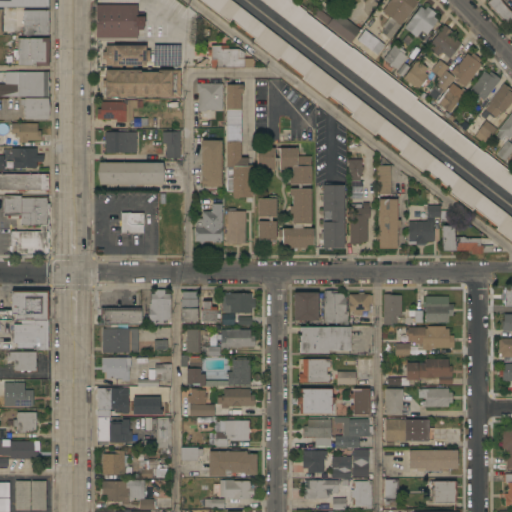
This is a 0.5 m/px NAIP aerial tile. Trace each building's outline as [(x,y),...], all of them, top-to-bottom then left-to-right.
[(0,0),(48,0),(48,8),(0,8),(0,0)] [(230,0),(511,218),(511,242),(496,229),(497,227),(495,225),(494,227),(487,222),(488,220),(483,216),(482,217),(475,212),(476,211),(474,209),(472,211),(447,192),(449,190),(447,188),(446,189),(438,184),(439,182),(434,178),(433,180),(426,174),(427,173),(425,171),(423,174),(398,154),(400,152),(398,150),(397,152),(390,146),(391,145),(386,141),(385,142),(378,137),(379,135),(377,134),(375,136),(350,117),(352,114),(349,112),(348,114),(341,108),(343,107),(338,103),(336,104),(329,99),(331,98),(328,96),(326,98),(301,79),(303,76),(301,75),(300,76),(293,71),(294,69),(289,65),(287,67),(281,62),(282,60),(280,58),(278,61),(253,41),(255,39),(253,37),(251,39),(244,34),(246,32),(240,28),(239,29),(232,24),(233,22),(231,21),(229,23),(199,0),(230,0)] [(291,0),(307,12),(306,13),(352,49),(353,48),(417,98),(416,100),(485,153),(511,173),(511,194),(260,0),(291,0)] [(390,39),(381,33),(392,19),(382,12),(391,0),(415,0),(418,2),(390,39)] [(487,3),(490,0),(499,0),(511,13),(511,20),(507,25),(487,3)] [(326,26),(327,25),(312,13),(320,3),(335,15),(336,12),(360,30),(350,44),(326,26)] [(137,5),(137,17),(145,17),(145,26),(137,26),(137,38),(96,38),(96,5),(137,5)] [(436,14),(433,17),(438,20),(426,35),(421,31),(416,38),(404,28),(420,7),(424,10),(427,7),(436,14)] [(48,11),(48,35),(24,36),(23,11),(48,11)] [(452,32),(450,35),(461,44),(449,59),(441,52),(438,57),(429,51),(430,50),(428,48),(431,44),(430,43),(444,25),(452,32)] [(384,45),(377,55),(357,40),(365,30),(384,45)] [(48,39),(49,66),(32,67),(32,66),(18,66),(17,60),(15,60),(15,57),(17,57),(17,39),(48,39)] [(395,44),(398,46),(400,45),(404,48),(402,50),(406,52),(404,55),(407,57),(397,70),(383,60),(395,44)] [(179,64),(180,46),(153,45),(152,63),(179,64)] [(151,46),(151,60),(150,60),(150,66),(140,66),(140,68),(97,68),(97,46),(151,46)] [(222,46),(222,49),(238,49),(244,53),(245,68),(211,68),(211,57),(208,57),(208,50),(211,50),(211,46),(222,46)] [(464,87),(461,85),(460,87),(455,83),(457,81),(455,79),(456,77),(450,73),(456,65),(458,66),(467,54),(470,56),(472,53),(481,60),(479,63),(481,65),(464,87)] [(439,60),(448,67),(440,78),(439,77),(437,79),(435,77),(436,75),(431,71),(439,60)] [(416,61),(427,69),(424,73),(428,76),(425,79),(427,80),(422,87),(421,86),(418,90),(403,79),(416,61)] [(105,97),(105,88),(102,88),(102,81),(105,81),(105,70),(141,70),(141,72),(158,72),(158,70),(180,70),(180,97),(105,97)] [(436,84),(445,71),(454,78),(453,79),(454,79),(452,82),(451,82),(444,92),(442,91),(435,100),(428,95),(436,84)] [(0,72),(48,72),(48,97),(0,97),(0,72)] [(484,72),(488,75),(490,72),(500,80),(483,101),(479,98),(478,99),(473,96),(474,93),(470,90),(484,72)] [(196,84),(223,84),(223,112),(198,112),(198,93),(196,93),(196,84)] [(452,84),(460,90),(462,89),(465,92),(449,113),(437,103),(452,84)] [(503,84),(511,90),(510,93),(511,94),(511,101),(503,114),(500,112),(496,119),(494,117),(493,118),(489,115),(490,113),(485,109),(503,84)] [(225,142),(227,142),(225,86),(243,85),(243,94),(240,94),(240,159),(252,159),(252,199),(227,199),(225,142)] [(24,120),(23,109),(24,105),(20,105),(20,99),(24,99),(24,98),(48,98),(49,109),(48,120),(24,120)] [(123,102),(123,100),(133,100),(133,118),(148,118),(148,126),(141,126),(141,127),(130,127),(130,122),(116,122),(116,120),(97,120),(97,109),(100,109),(100,102),(123,102)] [(511,113),(511,135),(509,139),(505,136),(501,141),(496,137),(499,132),(498,131),(511,113)] [(496,129),(484,144),(474,136),(485,121),(496,129)] [(27,141),(27,143),(18,143),(19,139),(16,139),(16,138),(14,138),(14,134),(11,134),(11,124),(37,124),(37,131),(41,131),(41,141),(27,141)] [(180,159),(166,159),(166,144),(162,144),(162,132),(180,132),(180,159)] [(136,133),(137,153),(105,153),(105,133),(136,133)] [(201,141),(221,141),(221,187),(201,187),(201,141)] [(507,141),(511,144),(511,151),(505,161),(497,155),(507,141)] [(311,224),(302,224),(302,229),(313,229),(313,245),(307,245),(307,248),(289,248),(289,245),(280,245),(279,230),(292,230),(292,214),(290,214),(290,207),(292,207),(292,196),(289,196),(289,189),(298,189),(298,185),(289,185),(289,177),(292,177),(292,167),(287,167),(287,170),(280,170),(280,161),(275,161),(275,170),(268,170),(268,167),(257,167),(257,149),(274,149),(274,158),(279,158),(279,148),(298,148),(298,167),(311,167),(311,184),(302,184),(302,189),(311,189),(311,224)] [(37,149),(37,157),(48,157),(48,160),(37,160),(37,169),(13,169),(13,160),(12,160),(12,157),(10,158),(10,149),(37,149)] [(297,166),(310,166),(311,157),(297,156),(297,166)] [(361,160),(361,167),(363,167),(363,171),(361,171),(362,177),(360,177),(360,182),(351,182),(351,177),(348,177),(348,166),(346,166),(346,162),(347,162),(347,161),(348,161),(348,160),(361,160)] [(163,163),(164,173),(163,185),(99,185),(97,173),(99,163),(163,163)] [(391,194),(377,194),(377,166),(390,166),(391,194)] [(0,174),(48,174),(48,192),(45,192),(45,190),(24,190),(24,192),(19,192),(19,191),(0,191),(0,174)] [(344,248),(332,248),(332,251),(325,251),(325,249),(323,249),(323,186),(344,186),(344,248)] [(21,196),(21,198),(48,198),(48,253),(46,253),(46,255),(11,255),(11,232),(41,232),(41,226),(35,226),(35,228),(33,228),(33,226),(20,226),(20,219),(18,219),(18,216),(10,216),(10,218),(7,218),(7,216),(4,216),(3,196),(21,196)] [(258,223),(269,222),(269,218),(258,218),(258,199),(276,199),(276,218),(272,218),(272,222),(276,222),(276,243),(269,243),(269,240),(258,240),(258,223)] [(397,220),(400,220),(400,228),(397,228),(397,249),(378,249),(379,200),(397,200),(397,220)] [(222,212),(223,212),(222,242),(221,242),(221,243),(212,243),(212,242),(195,241),(195,219),(202,219),(202,212),(211,212),(212,204),(222,204),(222,212)] [(361,204),(361,208),(369,208),(369,218),(367,218),(367,242),(361,242),(361,244),(350,245),(349,216),(351,216),(351,204),(361,204)] [(440,218),(434,218),(434,241),(426,241),(426,245),(408,245),(408,222),(427,222),(426,206),(440,206),(440,218)] [(246,212),(245,244),(239,244),(239,245),(232,245),(232,244),(227,244),(227,211),(246,212)] [(131,213),(131,214),(143,214),(144,234),(121,234),(121,213),(131,213)] [(443,226),(454,226),(454,237),(465,237),(465,239),(480,239),(480,246),(483,246),(483,252),(482,252),(482,254),(471,254),(471,251),(443,251),(443,226)] [(511,287),(511,306),(504,306),(504,304),(503,304),(503,294),(503,290),(504,290),(504,288),(511,287)] [(164,290),(164,294),(170,294),(170,320),(166,320),(166,325),(158,325),(158,324),(156,324),(156,325),(150,325),(150,321),(149,321),(149,310),(149,305),(151,305),(150,294),(154,294),(154,290),(164,290)] [(15,320),(15,314),(11,314),(11,321),(0,321),(0,311),(11,311),(11,291),(48,291),(48,321),(22,320),(15,320)] [(337,291),(337,294),(344,294),(344,298),(346,298),(346,312),(348,312),(348,325),(343,325),(343,323),(323,323),(324,291),(337,291)] [(181,322),(181,299),(182,299),(182,292),(197,292),(197,299),(197,322),(181,322)] [(317,293),(318,321),(293,321),(293,293),(317,293)] [(358,295),(358,293),(364,293),(364,295),(369,295),(369,296),(372,296),(372,305),(369,305),(369,312),(362,312),(362,316),(353,316),(353,312),(349,312),(349,295),(358,295)] [(252,294),(252,298),(255,298),(255,309),(252,309),(252,313),(230,313),(229,312),(228,312),(228,308),(229,308),(229,306),(225,306),(225,294),(252,294)] [(392,295),(392,296),(401,296),(401,317),(397,317),(397,319),(396,319),(396,324),(392,324),(392,325),(383,325),(383,316),(383,294),(392,295)] [(448,297),(448,305),(452,305),(452,317),(448,317),(448,323),(425,323),(425,297),(448,297)] [(211,301),(211,308),(216,307),(217,314),(219,314),(219,318),(216,318),(217,322),(201,322),(201,310),(202,310),(202,302),(211,301)] [(141,308),(141,324),(104,325),(103,315),(101,315),(100,309),(141,308)] [(511,314),(511,331),(502,331),(502,321),(504,321),(503,315),(511,314)] [(222,315),(235,315),(235,325),(222,325),(222,315)] [(50,321),(50,351),(39,351),(39,338),(36,338),(36,343),(14,344),(13,325),(22,325),(22,320),(48,321),(50,321)] [(350,327),(350,351),(328,351),(328,353),(299,353),(299,342),(300,342),(300,337),(299,337),(299,327),(350,327)] [(425,328),(425,330),(427,330),(427,327),(445,327),(445,329),(448,329),(448,336),(453,336),(453,348),(431,349),(431,351),(422,351),(422,344),(412,345),(412,341),(407,341),(407,336),(405,336),(405,330),(407,330),(407,328),(425,328)] [(138,329),(138,353),(102,353),(102,329),(138,329)] [(241,347),(241,348),(232,348),(232,347),(228,347),(228,350),(220,350),(220,338),(225,338),(225,331),(231,331),(231,329),(239,329),(239,330),(250,330),(250,336),(254,336),(254,347),(241,347)] [(200,330),(200,331),(202,331),(202,342),(200,342),(200,353),(186,353),(186,330),(200,330)] [(511,339),(511,381),(501,382),(501,377),(498,377),(498,369),(501,369),(501,364),(511,364),(511,357),(501,357),(501,356),(498,356),(498,339),(511,339)] [(167,340),(167,350),(154,350),(154,341),(167,340)] [(409,344),(409,356),(395,356),(395,344),(409,344)] [(208,356),(208,355),(202,355),(201,347),(205,346),(205,348),(208,348),(208,347),(220,347),(220,356),(208,356)] [(36,352),(36,371),(14,371),(14,361),(7,361),(7,352),(36,352)] [(126,358),(131,358),(131,368),(129,368),(129,381),(121,381),(121,379),(106,379),(106,373),(102,373),(101,358),(126,358)] [(186,369),(190,369),(190,358),(201,358),(201,369),(201,371),(201,374),(205,374),(205,387),(199,387),(199,384),(186,384),(186,369)] [(329,359),(329,368),(326,368),(326,374),(329,374),(329,383),(299,383),(299,374),(302,374),(302,360),(329,359)] [(448,359),(448,367),(452,367),(452,385),(438,385),(438,377),(434,377),(434,379),(418,379),(418,381),(405,381),(405,363),(417,363),(417,364),(425,364),(425,359),(448,359)] [(250,385),(227,385),(227,375),(226,375),(226,372),(232,372),(232,360),(250,360),(250,385)] [(171,382),(162,382),(162,374),(155,374),(155,365),(162,365),(162,364),(171,364),(171,382)] [(355,372),(355,385),(336,385),(336,372),(355,372)] [(6,405),(6,384),(36,384),(36,405),(6,405)] [(124,442),(124,443),(109,443),(109,445),(97,445),(97,389),(124,389),(124,393),(130,393),(130,404),(124,404),(124,405),(128,405),(128,413),(124,413),(114,413),(114,409),(110,409),(110,418),(109,418),(109,422),(122,422),(122,420),(129,420),(129,442),(124,442)] [(199,389),(199,390),(205,390),(205,393),(207,393),(207,400),(205,400),(205,404),(191,404),(191,403),(187,403),(187,398),(191,398),(191,389),(199,389)] [(241,406),(241,407),(232,407),(232,406),(228,406),(228,409),(221,409),(221,404),(217,404),(217,397),(220,397),(220,396),(223,396),(223,389),(250,389),(250,395),(254,395),(254,406),(241,406)] [(331,389),(331,398),(335,398),(335,404),(331,404),(331,414),(299,414),(299,405),(296,405),(296,398),(298,398),(298,389),(331,389)] [(369,415),(353,415),(353,410),(349,410),(349,406),(353,406),(353,399),(349,399),(349,394),(353,394),(353,389),(369,389),(369,415)] [(402,390),(402,411),(401,411),(401,415),(385,415),(385,389),(402,390)] [(448,389),(448,393),(452,393),(452,403),(448,404),(448,407),(425,408),(425,406),(422,407),(422,405),(420,405),(420,403),(422,403),(422,402),(424,402),(424,398),(418,399),(418,390),(448,389)] [(133,398),(132,415),(159,415),(159,398),(133,398)] [(214,405),(215,416),(190,417),(190,405),(214,405)] [(36,413),(36,430),(33,430),(33,431),(25,431),(25,433),(17,433),(17,427),(13,427),(13,420),(17,420),(17,413),(36,413)] [(170,418),(171,448),(156,448),(156,424),(152,424),(152,420),(156,420),(156,418),(170,418)] [(315,447),(315,437),(303,437),(303,427),(307,427),(307,420),(331,420),(331,447),(315,447)] [(368,420),(368,427),(370,427),(370,429),(368,429),(368,432),(370,432),(370,437),(358,437),(358,448),(335,448),(334,437),(343,436),(343,420),(368,420)] [(429,420),(429,442),(407,443),(407,448),(385,448),(385,420),(429,420)] [(249,421),(249,423),(250,423),(250,428),(249,428),(249,430),(251,430),(251,433),(249,433),(249,434),(250,439),(249,439),(249,440),(230,441),(230,437),(234,437),(234,421),(249,421)] [(501,432),(511,431),(511,469),(506,469),(506,449),(501,449),(501,432)] [(0,440),(10,440),(10,441),(38,441),(38,443),(39,443),(39,451),(37,451),(37,459),(10,459),(10,456),(1,456),(0,455),(0,440)] [(198,448),(198,449),(202,449),(202,456),(198,456),(198,460),(197,460),(197,461),(181,461),(181,448),(198,448)] [(368,450),(368,477),(353,477),(353,450),(368,450)] [(102,454),(114,454),(114,451),(124,451),(124,467),(132,467),(132,474),(102,475),(102,454)] [(327,451),(327,456),(325,456),(325,460),(323,460),(323,473),(307,473),(307,469),(302,468),(302,455),(303,455),(303,451),(327,451)] [(457,451),(457,469),(441,469),(441,471),(424,471),(424,469),(409,469),(408,451),(457,451)] [(246,452),(246,454),(256,454),(256,475),(244,475),(244,473),(233,474),(233,473),(231,473),(231,475),(225,475),(225,476),(209,477),(208,452),(246,452)] [(350,457),(350,478),(342,478),(342,479),(332,479),(332,457),(350,457)] [(159,460),(159,469),(165,469),(165,478),(152,478),(152,479),(140,479),(140,471),(139,471),(139,461),(159,460)] [(511,506),(505,506),(505,498),(504,498),(504,494),(507,494),(507,483),(504,483),(503,483),(503,475),(504,475),(504,474),(511,474),(511,506)] [(126,482),(126,480),(144,481),(144,499),(153,499),(153,510),(139,510),(139,501),(129,501),(129,505),(122,505),(122,502),(106,502),(106,496),(101,496),(101,481),(126,482)] [(219,481),(224,481),(224,480),(233,480),(233,481),(250,481),(250,489),(253,489),(253,495),(250,495),(250,500),(224,500),(224,498),(219,497),(219,481)] [(340,481),(340,487),(338,487),(338,494),(331,494),(331,492),(329,492),(329,499),(324,498),(324,499),(307,499),(307,493),(303,493),(303,487),(307,487),(307,480),(340,481)] [(398,497),(397,497),(397,508),(386,508),(386,497),(385,497),(385,480),(398,480),(398,497)] [(29,511),(15,511),(15,481),(29,481),(29,511)] [(45,511),(31,511),(31,481),(46,481),(45,511)] [(371,509),(366,509),(366,506),(354,506),(354,498),(351,498),(351,490),(354,490),(354,482),(371,482),(371,509)] [(454,482),(454,483),(454,489),(455,489),(455,496),(454,496),(454,502),(455,502),(455,503),(434,503),(434,500),(431,501),(431,488),(434,488),(434,482),(454,482)] [(0,483),(9,483),(9,498),(0,498),(0,483)] [(0,511),(0,498),(9,498),(9,511),(0,511)] [(345,498),(346,509),(332,510),(332,499),(345,498)] [(210,509),(210,508),(204,508),(204,499),(224,499),(224,509),(210,509)]
